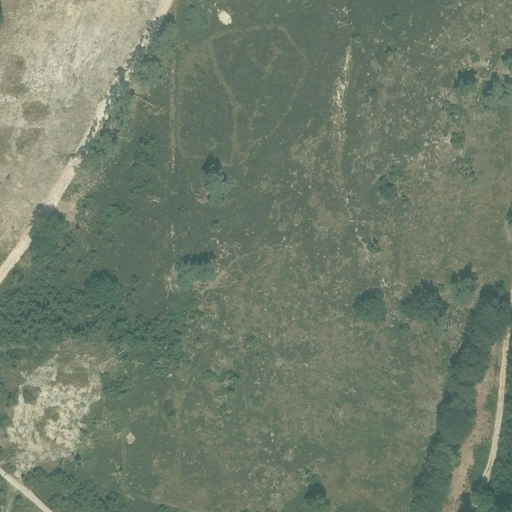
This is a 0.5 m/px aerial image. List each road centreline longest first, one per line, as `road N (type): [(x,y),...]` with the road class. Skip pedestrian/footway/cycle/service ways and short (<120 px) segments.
road 1 (track): [(0,274),(89,147),(168,0)]
road 2 (track): [(481,501),(511,310)]
